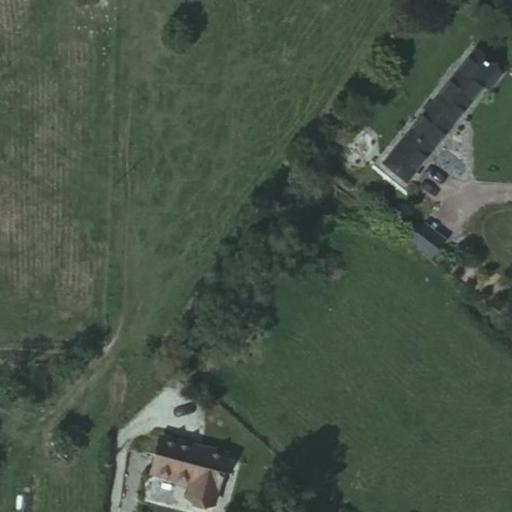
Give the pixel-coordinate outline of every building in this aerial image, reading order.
[(479,40),(469,52),(483,63),(492,51),(479,40)] [(483,63),(469,52),(383,162),(405,179),(492,70),(483,63)] [(420,225),(409,246),(434,259),(446,237),(420,225)] [(130,472),(173,490),(182,493),(176,506),(189,511),(195,511),(215,466),(146,436),(130,472)] [(182,493),(173,490),(169,503),(176,506),(182,493)]
